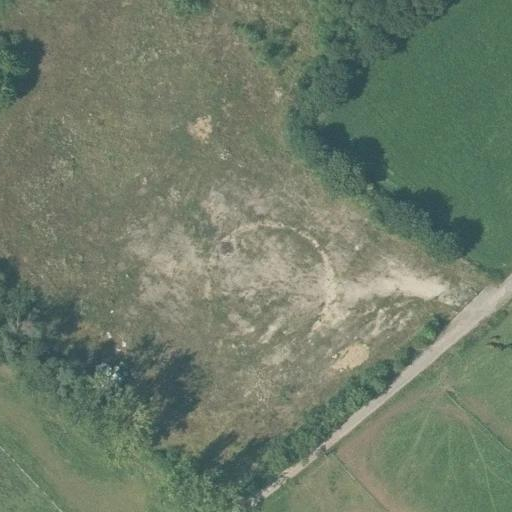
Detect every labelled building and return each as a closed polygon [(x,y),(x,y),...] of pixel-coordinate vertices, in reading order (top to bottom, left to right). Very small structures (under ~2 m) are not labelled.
[(220,64),(177,122),(215,151),(259,92),(220,64)] [(123,200),(132,208),(167,168),(159,161),(123,200)] [(336,209),(344,199),(299,168),(276,199),(302,218),(318,196),(336,209)] [(341,258),(376,214),(363,204),(344,227),(334,220),(318,240),(341,258)] [(163,230),(94,249),(113,318),(182,299),(163,230)] [(388,311),(395,306),(390,296),(350,319),(361,339),(394,320),(388,311)] [(230,344),(266,308),(257,300),(222,336),(230,344)] [(419,321),(395,336),(391,329),(371,341),(383,360),(426,333),(419,321)] [(285,345),(266,360),(275,372),(294,356),(285,345)] [(350,355),(355,367),(370,361),(365,349),(350,355)] [(301,408),(313,405),(302,364),(291,366),(301,408)]
